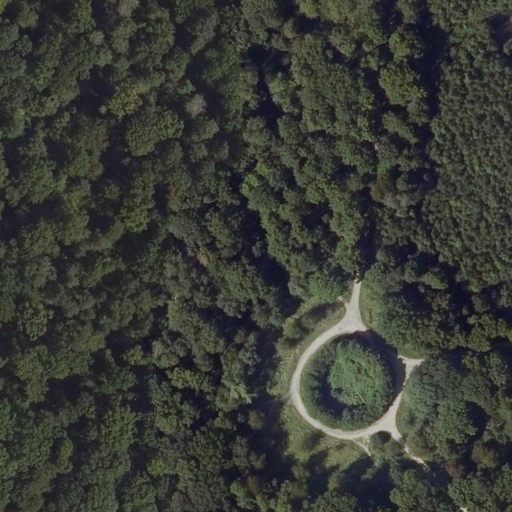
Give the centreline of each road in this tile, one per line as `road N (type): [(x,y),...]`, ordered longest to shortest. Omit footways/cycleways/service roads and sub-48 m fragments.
road 1 (track): [(351,331),(393,0)]
road 2 (track): [(0,466),(257,403),(299,400)]
road 3 (track): [(390,354),(366,334),(323,336),(297,368),(299,400),(329,430),(371,428),(391,409),(397,369)]
road 4 (track): [(463,511),(382,420)]
